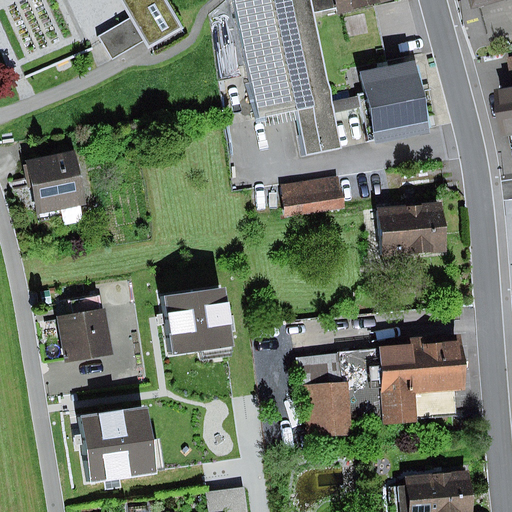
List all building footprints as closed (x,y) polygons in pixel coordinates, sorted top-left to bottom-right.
[(99,42),(110,60),(141,42),(175,22),(161,0),(159,0),(128,19),(96,37),(99,42)] [(181,29),(164,0),(116,0),(128,19),(159,0),(161,0),(175,22),(141,42),(146,50),(181,29)] [(348,91),(327,95),(307,0),(231,0),(255,118),(292,111),(301,156),(337,149),(330,114),(358,108),(356,97),(349,98),(348,91)] [(333,0),(336,11),(376,0),(333,0)] [(407,66),(360,76),(363,94),(356,95),(356,97),(358,108),(365,142),(420,130),(407,66)] [(511,90),(501,93),(508,134),(511,133),(511,90)] [(67,156),(23,166),(27,187),(31,186),(36,210),(77,201),(67,156)] [(335,177),(277,185),(281,218),(340,210),(335,177)] [(435,206),(378,212),(382,256),(439,251),(435,206)] [(209,289),(151,298),(159,356),(190,352),(190,349),(214,345),(214,348),(217,348),(209,289)] [(69,317),(58,319),(65,360),(106,353),(96,297),(67,302),(69,317)] [(453,340),(371,346),(376,419),(409,416),(407,393),(457,389),(453,340)] [(349,389),(302,393),(306,443),(353,439),(349,389)] [(207,454),(239,452),(235,391),(203,393),(207,454)] [(453,411),(452,397),(432,398),(432,412),(453,411)] [(138,408),(73,418),(83,483),(147,473),(147,470),(142,471),(138,443),(143,442),(138,408)] [(464,511),(463,473),(400,477),(402,511),(464,511)] [(243,511),(240,488),(203,493),(205,511),(243,511)]
